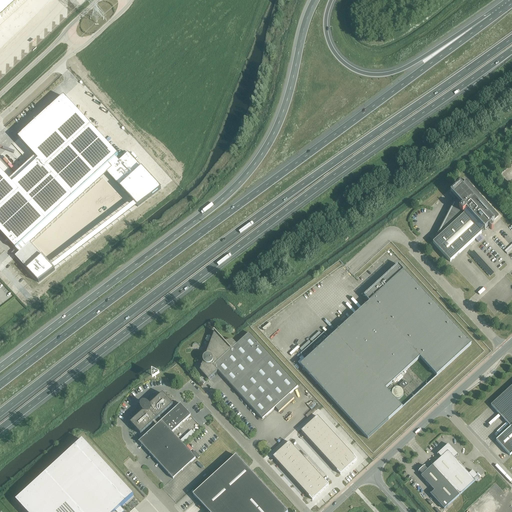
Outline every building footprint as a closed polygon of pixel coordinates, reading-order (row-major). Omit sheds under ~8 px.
[(0,0),(0,17),(18,0),(0,0)] [(0,170),(0,232),(16,250),(23,244),(109,164),(116,158),(118,156),(64,97),(18,139),(35,157),(9,181),(0,170)] [(112,168),(107,173),(134,203),(138,207),(161,189),(128,153),(124,158),(119,162),(116,158),(109,164),(112,168)] [(436,240),(433,243),(450,262),(456,256),(457,256),(459,254),(471,243),(480,234),(481,233),(480,232),(484,229),(485,230),(488,227),(489,228),(490,229),(491,229),(491,230),(492,230),(492,229),(493,229),(493,228),(493,227),(491,225),(494,221),(493,221),(498,217),(465,181),(466,180),(465,180),(449,212),(448,212),(447,212),(447,213),(446,213),(446,214),(446,215),(446,216),(447,216),(437,236),(439,238),(436,240)] [(17,255),(15,257),(39,283),(55,271),(51,267),(30,244),(26,247),(23,244),(16,250),(19,253),(17,255)] [(369,302),(300,365),(368,439),(402,407),(386,389),(420,358),(437,376),(471,344),(400,267),(398,265),(364,296),(366,298),(369,302)] [(289,395),(298,387),(249,333),(236,345),(229,338),(224,342),(214,331),(215,332),(200,369),(210,380),(210,379),(209,379),(214,374),(217,374),(217,372),(218,371),(262,419),(275,407),(279,412),(293,399),(289,395)] [(511,385),(491,405),(511,427),(496,441),(510,456),(511,453),(511,385)] [(143,403),(142,404),(141,405),(141,406),(141,408),(142,409),(143,410),(144,411),(130,423),(132,425),(140,434),(153,423),(156,426),(138,442),(139,442),(173,479),(178,469),(182,471),(186,461),(190,463),(195,458),(172,433),(191,415),(180,404),(163,420),(160,416),(173,405),(171,403),(172,402),(171,401),(170,402),(163,394),(149,406),(149,405),(147,404),(146,403),(145,403),(143,403)] [(317,417),(301,432),(340,474),(357,460),(317,417)] [(82,440),(16,501),(25,511),(115,511),(116,511),(115,511),(124,511),(121,508),(134,496),(82,440)] [(289,442),(273,457),(312,500),(329,485),(289,442)] [(425,466),(418,472),(419,472),(422,475),(421,476),(434,491),(431,494),(430,494),(444,509),(475,481),(474,480),(477,477),(478,477),(472,470),(471,471),(472,471),(469,474),(454,459),(457,455),(458,456),(448,445),(437,455),(438,455),(441,458),(428,470),(424,467),(425,466)] [(287,511),(236,456),(193,495),(197,500),(206,510),(208,511),(287,511)]
